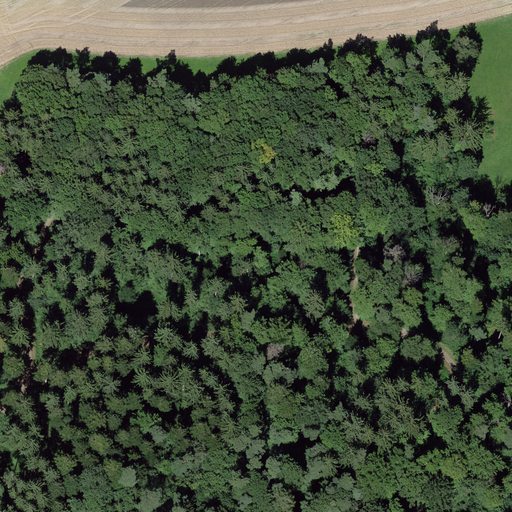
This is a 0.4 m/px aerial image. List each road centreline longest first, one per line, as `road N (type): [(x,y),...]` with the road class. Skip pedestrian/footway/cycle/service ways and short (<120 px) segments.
road 1 (track): [(414,511),(460,443),(471,410),(461,372),(436,345),(393,330),(106,349),(35,379),(0,416)]
road 2 (track): [(0,266),(17,283),(27,313),(35,379)]
